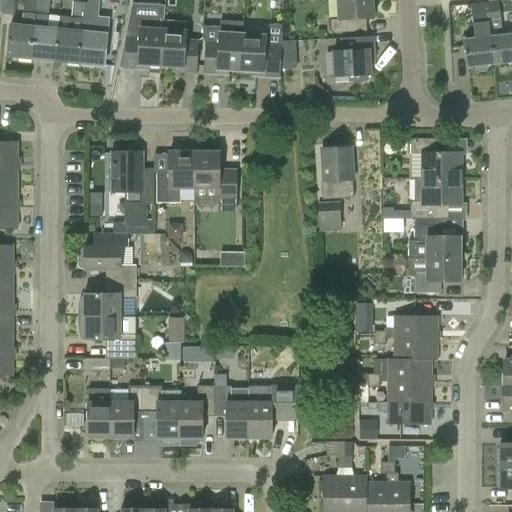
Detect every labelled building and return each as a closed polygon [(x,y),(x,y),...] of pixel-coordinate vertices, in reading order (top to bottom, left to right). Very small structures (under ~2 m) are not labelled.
[(15,0),(2,0),(2,14),(14,15),(15,0)] [(24,0),(22,27),(10,25),(7,57),(31,59),(36,0),(24,0)] [(50,0),(46,0),(36,0),(31,59),(56,61),(59,30),(60,18),(49,16),(50,0)] [(88,0),(88,4),(85,4),(79,64),(103,66),(107,35),(93,34),(94,21),(100,22),(102,5),(100,5),(100,0),(88,0)] [(367,32),(366,19),(373,19),(371,0),(337,0),(338,21),(330,21),(331,34),(367,32)] [(60,18),(59,30),(56,61),(79,64),(85,4),(73,2),(71,18),(60,17),(60,18)] [(511,34),(502,36),(498,2),(486,3),(494,64),(494,66),(499,65),(499,63),(511,61),(511,34)] [(474,39),(464,41),(464,42),(462,42),(462,47),(464,47),(467,68),(468,68),(468,67),(475,66),(475,70),(478,72),(485,71),(487,68),(487,65),(494,64),(486,3),(471,5),(474,39)] [(165,23),(164,30),(162,30),(160,66),(172,67),(171,73),(196,74),(199,40),(185,39),(186,23),(167,22),(167,23),(165,23)] [(203,38),(205,40),(203,75),(228,76),(229,70),(241,71),(243,35),(244,23),(220,22),(220,27),(203,26),(203,38)] [(252,76),(277,77),(278,48),(282,48),(282,25),(271,25),(265,36),(243,35),(241,71),(252,71),(252,76)] [(149,72),(150,65),(160,66),(162,30),(139,29),(139,36),(126,36),(123,70),(149,72)] [(370,75),(369,62),(375,62),(374,37),(339,39),(340,52),(332,52),(334,77),(349,76),(349,81),(350,82),(354,83),(359,83),(364,82),(368,80),(368,75),(370,75)] [(297,69),(295,41),(282,42),(283,53),(281,53),(280,70),(297,69)] [(410,154),(422,154),(422,179),(460,179),(460,153),(447,153),(447,139),(410,139),(410,154)] [(0,141),(0,163),(17,163),(17,142),(0,141)] [(354,198),(353,179),(351,147),(322,149),(324,181),(321,181),(322,200),(354,198)] [(154,169),(142,169),(142,152),(112,152),(112,192),(125,192),(125,226),(147,226),(147,204),(154,204),(154,169)] [(180,203),(180,188),(194,188),(194,152),(169,152),(169,173),(156,173),(156,202),(180,203)] [(236,170),(219,170),(219,153),(194,152),(194,188),(195,188),(195,203),(198,203),(200,206),(213,206),(216,202),(219,202),(219,198),(236,198),(236,170)] [(0,185),(17,186),(17,163),(0,163),(0,185)] [(449,219),(448,205),(460,205),(460,179),(422,179),(414,179),(414,201),(410,201),(410,211),(403,211),(403,219),(449,219)] [(0,185),(0,207),(17,207),(17,186),(0,185)] [(340,203),(318,204),(319,232),(341,231),(340,203)] [(0,229),(17,230),(17,207),(0,207),(0,229)] [(408,241),(408,259),(460,259),(460,237),(441,237),(441,224),(414,224),(414,241),(408,241)] [(84,247),(84,248),(81,248),(79,251),(78,266),(81,268),(84,268),(84,270),(106,270),(106,282),(136,282),(136,265),(120,265),(120,247),(128,247),(128,234),(94,233),(94,247),(84,247)] [(0,244),(0,267),(13,267),(13,245),(0,244)] [(222,264),(244,264),(244,254),(222,254),(222,264)] [(440,293),(440,281),(460,281),(460,259),(408,259),(408,277),(414,277),(414,293),(440,293)] [(0,288),(12,289),(13,267),(0,267),(0,288)] [(83,294),(83,297),(80,297),(79,300),(79,305),(78,311),(78,317),(119,317),(120,299),(136,299),(136,282),(106,282),(106,294),(83,294)] [(0,310),(12,311),(12,289),(0,288),(0,310)] [(0,332),(12,332),(12,311),(0,310),(0,332)] [(394,316),(394,338),(437,338),(437,316),(394,316)] [(83,339),(106,340),(106,351),(110,351),(109,359),(109,360),(124,360),(124,359),(122,359),(122,351),(136,351),(136,335),(119,335),(119,317),(78,317),(78,324),(79,328),(79,333),(80,336),(83,336),(83,339)] [(0,353),(12,353),(12,332),(0,332),(0,353)] [(437,360),(437,338),(394,338),(394,359),(388,359),(388,360),(437,360)] [(213,359),(213,346),(184,346),(184,359),(213,359)] [(0,375),(12,376),(12,353),(0,353),(0,375)] [(124,368),(124,360),(109,360),(109,359),(83,358),(83,371),(110,371),(110,369),(124,368)] [(437,360),(388,360),(388,381),(431,381),(431,360),(437,360)] [(388,381),(387,403),(430,403),(431,381),(388,381)] [(267,402),(248,402),(248,438),(271,438),(271,417),(284,417),(283,384),(267,384),(267,402)] [(511,385),(504,386),(503,411),(511,411),(511,385)] [(129,386),(129,390),(109,390),(110,438),(133,438),(133,412),(145,412),(145,386),(129,386)] [(156,438),(158,438),(158,442),(163,446),(179,446),(179,390),(162,390),(162,386),(145,386),(145,412),(156,412),(156,438)] [(198,402),(179,402),(179,390),(179,446),(195,446),(200,442),(200,438),(202,438),(202,416),(214,416),(214,387),(198,387),(198,402)] [(214,416),(226,416),(226,438),(248,438),(248,402),(249,389),(231,389),(231,387),(214,387),(214,416)] [(87,438),(110,438),(109,390),(87,390),(87,438)] [(378,412),(387,412),(387,425),(430,425),(430,403),(387,403),(368,402),(368,409),(378,409),(378,412)] [(360,438),(378,437),(377,420),(360,420),(360,438)] [(345,468),(345,456),(345,442),(327,441),(327,456),(338,456),(338,468),(345,468)] [(511,465),(511,444),(499,444),(499,465),(511,465)] [(389,457),(405,458),(405,446),(389,445),(389,457)] [(387,462),(387,475),(387,483),(387,511),(409,511),(410,483),(398,483),(398,473),(394,473),(394,462),(387,462)] [(511,465),(499,465),(499,488),(511,488),(511,465)] [(322,511),(344,511),(345,476),(322,476),(322,511)] [(365,511),(366,476),(345,476),(344,511),(365,511)] [(367,476),(366,476),(365,511),(387,511),(387,483),(367,482),(367,476)] [(188,511),(210,511),(211,503),(195,502),(191,509),(189,509),(188,511)] [(76,507),(76,509),(75,511),(97,511),(97,509),(95,509),(92,503),(78,503),(76,507)] [(232,511),(232,510),(228,510),(228,508),(223,503),(211,503),(210,511),(232,511)]
